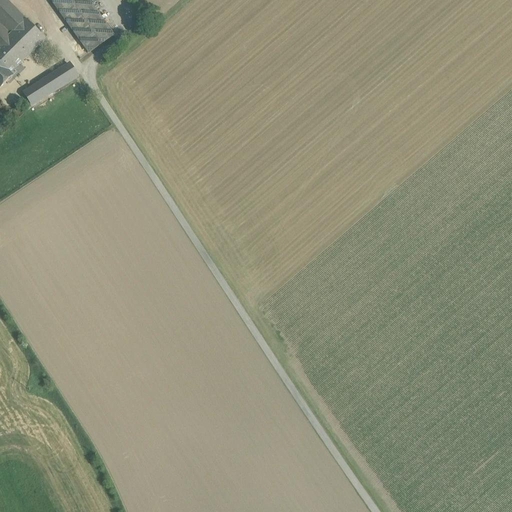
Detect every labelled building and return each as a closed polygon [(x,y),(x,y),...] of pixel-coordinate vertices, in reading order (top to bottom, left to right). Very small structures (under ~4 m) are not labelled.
[(45,39),(6,0),(0,0),(0,50),(17,68),(45,39)] [(114,35),(88,0),(51,0),(89,53),(114,35)] [(17,68),(0,50),(0,88),(12,76),(10,74),(17,68)] [(70,65),(41,83),(49,95),(78,77),(70,65)] [(41,83),(25,94),(33,105),(49,95),(41,83)]
